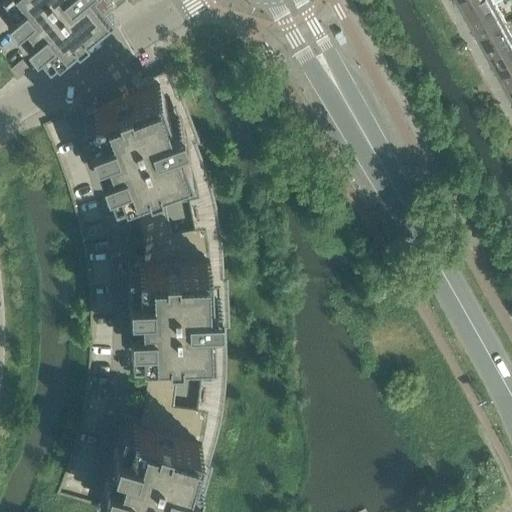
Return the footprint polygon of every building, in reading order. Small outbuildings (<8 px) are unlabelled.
[(20,0),(21,1),(35,18),(44,29),(56,43),(109,0),(20,0)] [(456,0),(467,19),(496,2),(498,0),(456,0)] [(496,2),(467,19),(478,38),(507,21),(496,2)] [(511,30),(507,21),(478,38),(488,57),(511,43),(511,30)] [(511,43),(488,57),(499,75),(511,67),(511,43)] [(22,57),(11,66),(18,74),(29,65),(22,57)] [(511,67),(499,75),(509,94),(511,92),(511,67)] [(172,115),(167,102),(168,102),(159,80),(92,105),(100,126),(104,139),(111,157),(116,170),(124,189),(191,163),(182,141),(177,128),(185,125),(181,112),(172,115)] [(210,256),(138,259),(139,280),(139,293),(140,315),(141,329),(141,348),(214,345),(213,321),(212,321),(211,307),(220,307),(220,294),(211,294),(210,280),(211,280),(210,256)] [(200,478),(191,475),(195,462),(202,439),(133,419),(108,505),(133,511),(180,511),(184,502),(183,502),(187,488),(196,491),(200,478)]
